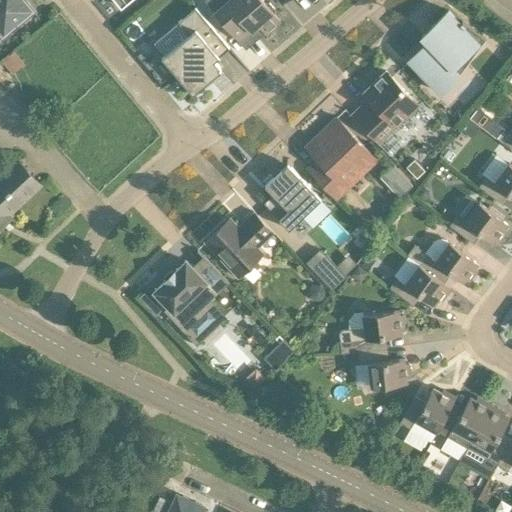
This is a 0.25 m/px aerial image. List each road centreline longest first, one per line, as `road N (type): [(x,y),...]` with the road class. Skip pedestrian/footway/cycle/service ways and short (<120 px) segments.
road 1 (tertiary): [(339,479),(41,338)]
road 2 (residential): [(41,338),(109,217),(189,150)]
road 3 (residential): [(189,150),(374,0)]
road 4 (residential): [(189,150),(71,0)]
